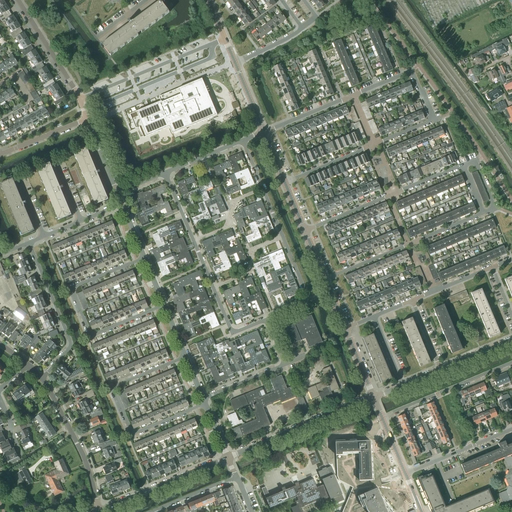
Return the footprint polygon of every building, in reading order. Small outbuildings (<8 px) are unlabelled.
[(127,21),(129,23),(101,44),(110,55),(168,11),(160,0),(133,21),(130,18),(131,17),(127,21)] [(269,9),(276,4),(272,0),(269,0),(265,4),(269,9)] [(321,0),(315,5),(319,10),(325,5),(321,0)] [(490,0),(419,0),(433,28),(490,0)] [(235,11),(241,6),(238,2),(231,7),(235,11)] [(8,11),(10,10),(6,4),(0,7),(0,11),(2,15),(0,15),(0,17),(1,19),(10,13),(8,11)] [(238,16),(245,11),(241,6),(235,11),(238,16)] [(242,21),(248,16),(245,11),(238,16),(242,21)] [(13,15),(12,16),(10,13),(1,19),(3,22),(5,20),(9,26),(17,21),(13,15)] [(281,23),(286,19),(281,13),(276,16),(281,23)] [(242,21),(246,26),(252,21),(248,16),(242,21)] [(276,27),(281,23),(276,16),(271,20),(276,27)] [(271,20),(266,24),(271,30),(276,27),(271,20)] [(19,28),(21,27),(17,21),(9,26),(13,32),(10,34),(11,36),(21,30),(19,28)] [(271,30),(266,24),(262,27),(267,34),(271,30)] [(376,30),(374,25),(366,28),(368,33),(376,30)] [(267,34),(262,27),(257,31),(262,37),(267,34)] [(24,32),(23,33),(21,30),(11,36),(13,39),(16,37),(20,43),(28,38),(24,32)] [(368,33),(371,39),(379,36),(376,30),(368,33)] [(252,34),(257,41),(262,37),(257,31),(252,34)] [(371,39),(373,45),(381,41),(379,36),(371,39)] [(30,45),(32,44),(28,38),(20,43),(24,49),(21,51),(22,53),(32,47),(30,45)] [(343,44),(340,39),(333,42),(335,48),(343,44)] [(507,39),(497,43),(502,54),(506,52),(503,47),(510,44),(509,41),(508,42),(507,39)] [(373,45),(375,50),(383,47),(381,41),(373,45)] [(494,48),(498,56),(502,54),(497,43),(497,44),(492,46),(492,45),(487,48),(489,51),(489,52),(491,51),(491,50),(494,48)] [(335,48),(337,53),(345,50),(343,44),(335,48)] [(35,49),(33,50),(32,47),(22,53),(24,56),(27,55),(31,60),(39,55),(35,49)] [(375,50),(378,56),(386,53),(383,47),(375,50)] [(483,54),(484,53),(489,51),(487,48),(477,53),(478,53),(477,53),(482,64),(486,62),(486,61),(488,60),(488,59),(487,56),(486,56),(484,57),(483,54)] [(317,55),(315,49),(308,52),(310,58),(317,55)] [(337,53),(339,59),(347,55),(345,50),(337,53)] [(11,58),(10,59),(8,60),(12,66),(18,63),(12,53),(9,55),(11,58)] [(378,56),(380,61),(388,58),(386,53),(378,56)] [(478,66),(479,65),(482,64),(477,53),(470,57),(472,59),(475,58),(478,66)] [(41,62),(42,61),(39,55),(31,60),(35,66),(32,68),(33,70),(43,64),(41,62)] [(310,58),(313,63),(320,60),(317,55),(310,58)] [(339,59),(342,64),(350,61),(347,55),(339,59)] [(380,61),(382,67),(390,64),(388,58),(380,61)] [(12,66),(8,60),(3,63),(7,70),(12,66)] [(313,63),(315,69),(322,66),(320,60),(313,63)] [(342,64),(344,70),(352,67),(350,61),(342,64)] [(35,73),(38,72),(42,77),(49,72),(46,66),(44,67),(43,64),(33,70),(35,73)] [(283,69),(280,64),(273,67),(275,72),(283,69)] [(382,67),(385,73),(393,69),(390,64),(382,67)] [(499,67),(500,70),(498,71),(503,82),(505,81),(503,76),(507,74),(506,72),(507,72),(509,71),(507,66),(504,68),(503,65),(499,67)] [(315,69),(317,74),(324,72),(322,66),(315,69)] [(344,70),(346,76),(354,72),(352,67),(344,70)] [(275,72),(278,78),(285,75),(283,69),(275,72)] [(499,81),(500,83),(503,82),(498,71),(496,72),(495,69),(489,72),(491,76),(490,77),(491,79),(492,78),(493,79),(496,78),(497,80),(498,81),(499,81)] [(52,79),(53,78),(49,72),(42,77),(45,83),(43,85),(44,88),(54,82),(52,79)] [(317,74),(320,80),(327,77),(324,72),(317,74)] [(346,76),(349,81),(357,78),(354,72),(346,76)] [(289,80),(288,77),(286,78),(285,75),(278,78),(280,83),(287,80),(289,80)] [(320,80),(322,86),(329,83),(327,77),(320,80)] [(145,108),(129,114),(131,117),(133,123),(135,128),(137,128),(139,127),(143,136),(143,137),(169,127),(170,128),(172,134),(174,133),(186,128),(206,119),(214,116),(217,115),(208,93),(205,86),(205,85),(203,82),(203,80),(202,78),(195,81),(191,83),(189,84),(176,89),(159,96),(159,97),(160,101),(157,103),(149,106),(147,107),(145,108)] [(349,81),(351,87),(359,84),(357,78),(349,81)] [(280,83),(282,89),(290,86),(287,80),(280,83)] [(57,84),(55,84),(54,82),(44,88),(46,91),(49,89),(53,95),(60,90),(57,84)] [(413,90),(412,88),(409,82),(404,84),(407,92),(413,90)] [(322,86),(324,91),(331,88),(329,83),(322,86)] [(404,84),(398,86),(402,94),(407,92),(404,84)] [(282,89),(285,95),(292,92),(290,86),(282,89)] [(398,86),(393,88),(396,96),(402,94),(398,86)] [(15,94),(11,87),(6,91),(10,98),(15,94)] [(502,94),(498,87),(487,94),(487,95),(485,96),(485,97),(487,100),(488,100),(490,99),(491,101),(502,94)] [(324,91),(327,97),(334,94),(331,88),(324,91)] [(393,88),(387,91),(391,99),(396,96),(393,88)] [(60,90),(53,95),(56,101),(54,102),(55,105),(57,104),(60,103),(60,102),(65,99),(63,96),(64,96),(60,90)] [(10,98),(6,91),(0,94),(5,101),(10,98)] [(387,91),(382,93),(385,101),(391,99),(387,91)] [(294,97),(292,92),(285,95),(287,100),(294,97)] [(382,93),(376,95),(380,103),(385,101),(382,93)] [(376,95),(371,98),(374,105),(380,103),(376,95)] [(287,100),(289,106),(297,103),(294,97),(287,100)] [(365,101),(366,103),(367,106),(368,108),(374,105),(371,98),(365,100),(365,101)] [(289,106),(292,111),(299,109),(297,103),(289,106)] [(498,107),(496,108),(499,113),(501,112),(504,110),(508,119),(509,119),(511,125),(511,124),(511,105),(507,108),(507,107),(505,104),(499,107),(498,107)] [(39,110),(39,109),(44,118),(49,115),(44,105),(41,106),(42,108),(39,110)] [(347,109),(345,105),(340,107),(343,115),(349,113),(348,111),(347,109)] [(338,118),(343,115),(340,107),(335,109),(338,118)] [(33,112),(35,114),(34,114),(38,121),(44,118),(39,109),(33,112)] [(332,120),(338,118),(335,109),(329,112),(332,120)] [(425,118),(421,110),(416,113),(419,120),(425,118)] [(327,122),(332,120),(329,112),(323,114),(327,122)] [(419,120),(416,113),(410,115),(414,123),(419,120)] [(22,117),(28,127),(33,124),(29,117),(28,114),(23,117),(22,117)] [(38,121),(34,114),(29,117),(33,124),(38,121)] [(321,125),(327,122),(323,114),(318,117),(321,125)] [(408,125),(414,123),(410,115),(405,117),(408,125)] [(22,130),(28,127),(22,117),(17,120),(22,130)] [(318,117),(312,119),(316,127),(321,125),(318,117)] [(403,127),(408,125),(405,117),(399,119),(403,127)] [(310,129),(316,127),(312,119),(307,121),(310,129)] [(397,130),(403,127),(399,119),(394,122),(397,130)] [(15,121),(16,124),(13,126),(17,133),(22,130),(17,120),(15,121)] [(305,132),(310,129),(307,121),(301,123),(305,132)] [(392,132),(397,130),(394,122),(388,124),(392,132)] [(12,123),(9,124),(11,127),(8,129),(12,136),(17,133),(13,126),(12,123)] [(299,134),(305,132),(301,123),(296,126),(299,134)] [(386,134),(392,132),(388,124),(383,126),(386,134)] [(4,128),(6,130),(3,132),(6,139),(12,136),(8,129),(7,126),(4,128)] [(296,126),(290,128),(294,136),(299,134),(296,126)] [(386,134),(383,126),(377,129),(378,132),(380,137),(386,134)] [(441,128),(441,126),(435,129),(439,137),(444,134),(447,133),(444,127),(441,128)] [(284,130),(288,139),(294,136),(290,128),(284,130)] [(439,137),(435,129),(430,131),(433,139),(439,137)] [(360,141),(360,140),(359,137),(358,134),(357,132),(356,131),(353,133),(352,131),(350,132),(350,134),(351,134),(354,143),(360,141)] [(433,139),(430,131),(425,133),(428,141),(433,139)] [(428,141),(425,133),(419,136),(422,144),(428,141)] [(347,135),(347,134),(344,135),(345,136),(349,145),(354,143),(351,134),(350,134),(347,135)] [(339,139),(340,139),(343,148),(349,145),(345,136),(342,138),(341,136),(339,137),(339,139)] [(422,144),(419,136),(413,138),(417,146),(422,144)] [(334,141),(338,150),(343,148),(340,139),(339,139),(336,140),(336,138),(333,139),(334,141)] [(413,138),(412,139),(408,140),(411,148),(417,146),(413,138)] [(411,148),(408,140),(402,143),(406,151),(411,148)] [(328,143),(329,143),(332,152),(338,150),(334,141),(330,142),(330,141),(328,142),(327,142),(328,143)] [(323,146),(323,145),(327,154),(332,152),(329,143),(328,143),(325,145),(324,143),(322,144),(323,146)] [(406,151),(402,143),(397,145),(400,153),(403,152),(403,154),(406,153),(406,151)] [(317,148),(321,157),(327,154),(323,145),(323,146),(319,147),(319,145),(317,146),(316,146),(317,148)] [(400,153),(397,145),(391,147),(395,155),(400,153)] [(74,153),(84,178),(95,204),(108,199),(98,175),(101,174),(99,170),(96,171),(86,147),(74,153)] [(395,158),(394,155),(395,155),(391,147),(386,150),(389,158),(392,156),(393,159),(395,158)] [(312,150),(316,159),(321,157),(317,148),(314,149),(313,148),(311,148),(311,149),(312,150)] [(306,152),(310,161),(316,159),(312,150),(308,152),(308,150),(305,151),(306,152)] [(232,166),(231,166),(234,174),(235,174),(240,171),(237,162),(244,159),(241,152),(228,158),(229,160),(232,166)] [(301,155),(305,164),(310,161),(306,152),(303,154),(302,152),(300,153),(301,155)] [(455,152),(452,153),(452,154),(450,155),(449,152),(446,154),(450,164),(456,162),(455,159),(457,158),(455,152)] [(369,162),(366,153),(360,156),(363,164),(369,162)] [(450,164),(446,154),(440,156),(445,167),(450,164)] [(297,155),(295,155),(299,166),(305,164),(301,155),(297,156),(297,155)] [(363,164),(360,156),(354,158),(358,166),(363,164)] [(440,156),(441,159),(436,161),(439,169),(445,167),(440,156)] [(352,169),(358,166),(354,158),(349,160),(352,169)] [(218,180),(221,179),(226,177),(225,174),(224,174),(222,170),(231,166),(232,166),(229,160),(213,167),(218,180)] [(347,171),(352,169),(349,160),(343,163),(347,171)] [(439,169),(436,161),(430,163),(434,171),(439,169)] [(497,173),(500,172),(493,161),(490,162),(497,173)] [(49,163),(37,168),(37,169),(58,220),(71,214),(50,163),(49,163)] [(341,173),(347,171),(343,163),(338,165),(341,173)] [(434,171),(430,163),(425,166),(428,174),(434,171)] [(419,168),(423,176),(428,174),(425,166),(424,164),(418,166),(419,168)] [(336,175),(341,173),(338,165),(332,167),(336,175)] [(330,178),(336,175),(332,167),(327,170),(330,178)] [(240,171),(235,174),(237,179),(244,176),(247,183),(240,186),(241,190),(254,184),(248,168),(240,171)] [(412,180),(417,178),(414,170),(413,168),(410,169),(411,172),(408,173),(412,180)] [(419,168),(414,170),(417,178),(423,176),(419,168)] [(325,180),(330,178),(327,170),(321,172),(325,180)] [(319,182),(325,180),(321,172),(316,174),(319,182)] [(412,180),(408,173),(403,175),(406,183),(412,180)] [(233,186),(225,189),(228,195),(241,190),(240,186),(237,179),(235,174),(234,174),(229,176),(233,186)] [(313,185),(319,182),(316,174),(310,176),(313,185)] [(177,182),(182,195),(189,193),(189,192),(186,185),(195,181),(193,175),(177,182)] [(397,177),(400,185),(406,183),(403,175),(397,177)] [(459,185),(464,183),(461,175),(456,177),(459,185)] [(310,176),(304,179),(308,187),(313,185),(310,176)] [(459,185),(456,177),(450,180),(453,187),(459,185)] [(0,183),(22,235),(34,230),(12,178),(0,183)] [(201,195),(200,195),(203,202),(204,202),(210,199),(206,190),(213,187),(210,180),(197,186),(198,189),(201,195)] [(370,181),(371,183),(371,182),(375,191),(380,189),(377,180),(373,181),(372,180),(370,181)] [(444,182),(448,190),(453,187),(450,180),(444,182)] [(365,185),(366,185),(369,194),(375,191),(371,182),(371,183),(371,182),(367,184),(367,182),(365,183),(365,185)] [(439,184),(442,192),(448,190),(444,182),(439,184)] [(359,186),(360,187),(364,196),(369,194),(366,185),(365,185),(365,183),(359,186)] [(157,188),(157,187),(151,189),(154,197),(158,205),(163,202),(162,199),(160,199),(158,192),(163,190),(164,193),(167,191),(164,184),(161,185),(161,186),(157,188)] [(433,186),(437,194),(442,192),(439,184),(433,186)] [(213,188),(217,196),(220,195),(223,194),(219,186),(213,188)] [(428,189),(431,197),(437,194),(433,186),(428,189)] [(354,189),(358,198),(364,196),(360,187),(356,188),(356,187),(353,188),(354,189)] [(142,191),(135,194),(139,204),(140,204),(142,208),(141,208),(142,211),(149,208),(148,205),(146,206),(144,201),(151,197),(151,199),(154,197),(151,189),(145,192),(143,193),(142,191)] [(189,193),(182,195),(188,208),(194,206),(191,199),(200,195),(201,195),(198,189),(189,192),(189,193)] [(348,192),(349,192),(353,201),(358,198),(354,189),(351,191),(350,189),(348,190),(348,192)] [(422,191),(426,199),(431,197),(428,189),(422,191)] [(343,194),(347,203),(353,201),(349,192),(348,192),(345,193),(345,191),(343,192),(342,193),(343,194)] [(417,193),(420,201),(426,199),(422,191),(417,193)] [(337,195),(337,196),(338,196),(341,205),(347,203),(343,194),(342,193),(342,192),(339,193),(339,194),(337,195)] [(417,193),(411,196),(415,204),(420,201),(417,193)] [(216,204),(220,214),(226,211),(220,195),(217,196),(210,199),(204,202),(206,208),(216,204)] [(332,199),(336,207),(341,205),(338,196),(337,196),(334,198),(334,196),(331,197),(332,199)] [(411,196),(406,198),(409,206),(415,204),(411,196)] [(326,201),(327,201),(330,210),(336,207),(332,199),(329,200),(328,198),(326,199),(326,201)] [(400,200),(404,208),(409,206),(406,198),(400,200)] [(268,216),(266,213),(264,207),(261,200),(248,206),(249,208),(251,214),(254,222),(260,219),(268,216)] [(395,203),(398,210),(404,208),(400,200),(395,203)] [(163,202),(158,205),(152,207),(155,212),(158,211),(157,210),(164,207),(167,213),(164,214),(165,217),(173,214),(171,211),(169,206),(170,206),(168,202),(167,203),(167,201),(163,202)] [(321,203),(325,212),(330,210),(327,201),(326,201),(323,202),(323,201),(320,202),(321,203)] [(206,208),(204,202),(203,202),(198,204),(202,214),(192,218),(194,224),(210,218),(211,218),(206,208)] [(380,204),(385,215),(390,212),(389,210),(386,202),(380,204)] [(317,203),(315,204),(319,214),(325,212),(321,203),(318,205),(317,203)] [(476,211),(473,203),(467,205),(470,213),(476,211)] [(378,215),(379,217),(385,215),(380,204),(375,207),(378,215)] [(465,215),(470,213),(467,205),(462,207),(465,215)] [(242,218),(251,214),(248,206),(239,209),(240,212),(233,215),(238,228),(241,227),(245,226),(242,218)] [(150,213),(151,214),(155,212),(152,207),(149,208),(142,211),(137,213),(138,215),(137,215),(139,219),(140,219),(142,223),(141,223),(142,226),(149,223),(148,220),(145,221),(143,216),(150,213)] [(374,221),(377,219),(375,216),(378,215),(375,207),(369,209),(372,217),(374,221)] [(459,217),(465,215),(462,207),(456,210),(459,217)] [(367,221),(371,220),(370,218),(372,217),(369,209),(363,211),(367,219),(367,221)] [(454,220),(459,217),(456,210),(450,212),(454,220)] [(367,219),(363,211),(358,213),(361,222),(367,219)] [(448,222),(454,220),(450,212),(445,214),(448,222)] [(358,213),(352,216),(356,224),(361,222),(358,213)] [(443,224),(448,222),(445,214),(439,216),(443,224)] [(260,219),(254,222),(257,227),(264,224),(268,235),(274,232),(268,216),(260,219)] [(350,226),(356,224),(352,216),(347,218),(350,226)] [(437,227),(443,224),(439,216),(434,219),(437,227)] [(347,218),(341,220),(345,229),(350,226),(347,218)] [(432,229),(437,227),(434,219),(428,221),(432,229)] [(495,227),(492,219),(487,221),(490,229),(495,227)] [(339,231),(345,229),(341,220),(336,223),(339,231)] [(115,228),(112,221),(106,223),(109,230),(115,228)] [(177,235),(175,236),(174,231),(182,228),(179,221),(176,222),(177,223),(172,224),(168,225),(169,226),(167,227),(170,234),(173,241),(178,239),(177,235)] [(426,231),(432,229),(428,221),(423,223),(426,231)] [(481,223),(484,231),(490,229),(487,221),(481,223)] [(257,227),(254,222),(249,224),(253,233),(245,237),(248,243),(261,238),(257,227)] [(109,230),(106,223),(101,226),(104,233),(109,230)] [(334,233),(339,231),(336,223),(330,225),(334,233)] [(421,234),(426,231),(423,223),(417,226),(421,234)] [(476,226),(479,234),(484,231),(481,223),(476,226)] [(325,227),(328,236),(334,233),(330,225),(325,227)] [(104,233),(101,226),(95,228),(98,235),(104,233)] [(157,247),(158,247),(165,245),(163,242),(161,243),(159,237),(166,234),(166,235),(170,234),(167,227),(166,226),(157,230),(158,232),(153,234),(154,236),(153,237),(154,240),(155,240),(157,244),(156,245),(157,247)] [(421,234),(417,226),(412,228),(415,236),(421,234)] [(470,228),(473,236),(479,234),(476,226),(470,228)] [(98,235),(95,228),(90,230),(93,237),(98,235)] [(406,230),(409,238),(415,236),(412,228),(406,230)] [(465,230),(468,238),(473,236),(470,228),(465,230)] [(222,245),(224,250),(224,251),(225,251),(230,249),(226,239),(234,236),(231,229),(217,235),(219,238),(221,244),(222,245)] [(401,237),(397,229),(392,232),(395,240),(401,237)] [(93,237),(90,230),(84,232),(87,239),(93,237)] [(459,233),(462,241),(468,238),(465,230),(459,233)] [(87,239),(84,232),(79,235),(82,242),(87,239)] [(395,240),(392,232),(386,234),(389,242),(395,240)] [(453,235),(457,243),(462,241),(459,233),(453,235)] [(389,242),(386,234),(380,236),(384,244),(389,242)] [(82,242),(79,235),(73,237),(76,244),(82,242)] [(217,235),(202,242),(209,258),(211,257),(215,255),(212,249),(222,245),(221,244),(219,238),(217,235)] [(448,237),(451,245),(457,243),(453,235),(448,237)] [(384,244),(380,236),(375,239),(378,247),(384,244)] [(76,244),(73,237),(67,239),(70,246),(76,244)] [(183,239),(182,237),(178,239),(173,241),(167,244),(169,249),(173,247),(172,246),(179,243),(182,249),(179,250),(181,253),(187,250),(188,250),(187,247),(186,247),(184,243),(185,243),(183,239)] [(442,240),(446,247),(451,245),(448,237),(442,240)] [(70,246),(67,239),(62,242),(65,249),(70,246)] [(378,247),(375,239),(369,241),(373,249),(378,247)] [(437,242),(440,250),(446,247),(442,240),(437,242)] [(364,243),(367,251),(373,249),(369,241),(364,243)] [(65,249),(62,242),(56,244),(59,251),(65,249)] [(431,244),(435,252),(440,250),(437,242),(431,244)] [(367,251),(364,243),(358,245),(362,254),(367,251)] [(51,246),(54,253),(59,251),(56,244),(51,246)] [(157,248),(152,250),(153,252),(154,255),(155,255),(157,259),(156,260),(157,263),(158,262),(168,258),(167,255),(163,257),(161,258),(158,252),(165,249),(166,250),(169,249),(167,244),(165,245),(157,248)] [(241,263),(247,261),(240,244),(237,246),(230,249),(225,251),(227,257),(236,253),(241,263)] [(426,246),(429,254),(435,252),(431,244),(426,246)] [(356,256),(362,254),(358,245),(353,248),(356,256)] [(507,253),(503,246),(498,248),(501,256),(507,253)] [(351,258),(356,256),(353,248),(347,250),(351,258)] [(495,258),(501,256),(498,248),(492,250),(495,258)] [(270,257),(272,264),(275,271),(281,268),(277,259),(284,256),(282,249),(268,255),(269,258),(270,257)] [(127,257),(124,250),(118,252),(121,259),(127,257)] [(188,252),(187,250),(181,253),(175,255),(172,256),(175,262),(179,260),(178,259),(185,256),(187,262),(185,263),(186,266),(193,263),(192,260),(191,260),(189,256),(190,255),(189,252),(188,252)] [(347,250),(341,252),(345,261),(351,258),(347,250)] [(404,261),(404,263),(406,262),(406,260),(409,259),(406,250),(400,253),(404,261)] [(490,260),(495,258),(492,250),(487,252),(490,260)] [(231,267),(227,257),(224,251),(219,253),(219,254),(222,263),(215,266),(211,257),(209,258),(215,274),(231,267)] [(113,255),(116,262),(121,259),(118,252),(113,255)] [(341,252),(336,255),(339,263),(345,261),(341,252)] [(484,263),(490,260),(487,252),(481,255),(484,263)] [(18,254),(13,256),(16,263),(19,261),(20,265),(22,268),(29,265),(28,261),(27,259),(27,258),(25,253),(19,255),(18,254)] [(404,261),(400,253),(395,255),(398,263),(404,261)] [(107,257),(110,264),(116,262),(113,255),(107,257)] [(260,258),(261,261),(253,264),(259,278),(262,276),(266,275),(262,266),(268,264),(269,265),(272,264),(270,257),(269,258),(268,255),(260,258)] [(398,263),(395,255),(389,257),(393,266),(398,263)] [(479,265),(484,263),(481,255),(476,257),(479,265)] [(164,265),(171,262),(171,263),(175,262),(172,256),(168,258),(158,262),(159,264),(158,264),(159,268),(160,268),(162,272),(161,273),(162,276),(170,273),(168,270),(166,271),(164,265)] [(102,259),(105,266),(110,264),(107,257),(102,259)] [(393,266),(389,257),(384,260),(387,268),(393,266)] [(473,267),(479,265),(476,257),(470,259),(473,267)] [(98,261),(96,262),(99,269),(105,266),(102,259),(98,261)] [(468,270),(473,267),(470,259),(465,262),(468,270)] [(387,268),(384,260),(378,262),(382,270),(387,268)] [(91,264),(94,271),(99,269),(96,262),(91,264)] [(382,270),(378,262),(372,264),(376,272),(382,270)] [(462,272),(468,270),(465,262),(459,264),(462,272)] [(85,266),(88,273),(94,271),(91,264),(85,266)] [(376,272),(372,264),(367,266),(371,275),(376,272)] [(457,274),(462,272),(459,264),(454,266),(457,274)] [(21,275),(16,277),(18,280),(25,277),(23,274),(32,271),(29,265),(22,268),(19,269),(21,275)] [(277,276),(285,273),(288,281),(294,278),(288,265),(281,268),(275,271),(277,276)] [(80,268),(83,276),(88,273),(85,266),(80,268)] [(371,275),(367,266),(361,269),(365,277),(366,279),(368,279),(367,276),(371,275)] [(451,276),(457,274),(454,266),(448,269),(451,276)] [(74,271),(77,278),(83,276),(80,268),(74,271)] [(365,277),(361,269),(356,271),(359,279),(365,277)] [(446,279),(451,276),(448,269),(442,271),(446,279)] [(127,273),(130,280),(136,277),(133,270),(127,273)] [(187,276),(190,283),(193,291),(199,288),(197,285),(196,285),(194,281),(203,277),(200,270),(197,271),(192,273),(189,274),(189,275),(187,276)] [(77,278),(74,271),(68,273),(71,280),(77,278)] [(266,286),(268,292),(282,287),(281,284),(280,282),(277,276),(275,271),(269,273),(273,283),(266,286)] [(354,282),(359,279),(356,271),(350,273),(354,282)] [(442,271),(437,273),(438,275),(439,277),(440,281),(446,279),(442,271)] [(63,275),(66,282),(71,280),(68,273),(63,275)] [(122,275),(124,282),(130,280),(127,273),(122,275)] [(345,276),(348,284),(354,282),(350,273),(345,276)] [(116,277),(119,284),(124,282),(122,275),(116,277)] [(177,294),(178,297),(173,299),(185,294),(184,291),(181,292),(179,286),(186,283),(187,285),(190,283),(187,276),(187,275),(178,279),(178,281),(173,283),(174,285),(173,286),(175,289),(177,294)] [(26,280),(25,280),(27,286),(29,286),(37,283),(34,276),(27,279),(27,280),(26,280)] [(110,280),(113,287),(119,284),(116,277),(110,280)] [(239,285),(241,291),(244,298),(249,296),(245,287),(253,283),(251,277),(237,282),(238,285),(239,285)] [(420,285),(419,282),(418,280),(417,277),(413,279),(413,277),(410,278),(411,280),(411,279),(415,288),(421,286),(420,285)] [(286,298),(299,292),(294,278),(288,281),(289,284),(290,283),(292,288),(283,291),(286,298)] [(406,282),(410,291),(415,288),(411,279),(411,280),(408,281),(407,279),(405,280),(405,282),(406,282)] [(105,282),(108,289),(113,287),(110,280),(105,282)] [(99,284),(102,291),(108,289),(105,282),(99,284)] [(402,283),(402,282),(401,282),(400,282),(399,283),(400,284),(404,293),(410,291),(406,282),(405,282),(402,283)] [(27,286),(27,287),(29,293),(31,296),(36,294),(35,291),(39,289),(37,283),(29,286),(27,286)] [(94,286),(97,293),(102,291),(99,284),(94,286)] [(394,286),(395,286),(398,295),(404,293),(400,284),(397,286),(396,284),(394,285),(394,286)] [(241,291),(239,285),(238,285),(222,292),(228,305),(234,302),(231,295),(241,291)] [(88,289),(91,296),(97,293),(94,286),(88,289)] [(389,289),(389,288),(393,297),(398,295),(395,286),(394,286),(391,288),(391,286),(388,287),(389,289)] [(193,291),(188,293),(190,298),(193,297),(193,295),(200,293),(202,298),(200,299),(196,301),(198,304),(201,302),(208,300),(208,299),(207,296),(206,297),(205,292),(204,289),(203,289),(202,287),(199,288),(193,291)] [(386,290),(385,289),(383,289),(383,291),(384,291),(387,300),(393,297),(389,288),(389,289),(386,290)] [(83,291),(84,294),(85,296),(85,298),(91,296),(88,289),(83,291)] [(500,334),(489,307),(481,289),(471,293),(489,338),(500,334)] [(378,293),(382,302),(387,300),(384,291),(383,291),(380,292),(380,291),(379,291),(377,292),(378,293)] [(260,292),(257,293),(249,296),(244,298),(246,304),(247,304),(256,300),(260,310),(267,308),(260,292)] [(190,298),(188,293),(185,294),(173,299),(174,301),(173,301),(174,305),(175,304),(177,309),(176,309),(178,312),(185,309),(183,306),(181,307),(179,301),(186,298),(186,300),(190,298)] [(372,296),(372,295),(376,304),(382,302),(378,293),(374,295),(374,293),(372,294),(372,296)] [(36,294),(31,296),(31,297),(32,299),(34,298),(37,304),(44,301),(42,295),(37,296),(36,294)] [(367,298),(371,307),(376,304),(372,295),(372,296),(369,297),(368,295),(366,296),(367,298)] [(235,321),(251,314),(247,304),(246,304),(244,298),(238,300),(242,310),(232,314),(235,321)] [(361,300),(365,309),(371,307),(367,298),(363,299),(363,298),(360,299),(361,300)] [(148,307),(145,300),(139,302),(142,309),(148,307)] [(209,301),(209,302),(208,300),(201,302),(193,306),(196,311),(199,310),(198,309),(205,306),(208,312),(205,313),(207,315),(213,313),(214,312),(213,309),(212,310),(210,305),(211,305),(209,301)] [(359,311),(365,309),(361,300),(358,302),(357,300),(355,301),(359,311)] [(37,304),(34,305),(37,311),(38,314),(44,312),(43,309),(47,307),(44,301),(37,304)] [(134,304),(137,311),(142,309),(139,302),(134,304)] [(18,307),(17,307),(12,313),(22,321),(23,320),(28,313),(24,304),(18,307)] [(128,307),(131,314),(137,311),(134,304),(128,307)] [(443,304),(433,309),(452,353),(462,349),(443,304)] [(183,325),(184,325),(190,322),(189,320),(189,319),(186,320),(184,315),(191,312),(192,313),(196,311),(193,306),(185,309),(178,312),(179,314),(178,314),(180,317),(182,322),(183,325)] [(126,316),(131,314),(128,307),(123,309),(126,316)] [(120,318),(126,316),(123,309),(117,311),(120,318)] [(114,321),(120,318),(117,311),(112,314),(114,321)] [(44,312),(38,314),(39,317),(42,316),(45,322),(45,323),(52,320),(49,313),(45,315),(44,312)] [(23,320),(26,323),(31,320),(28,313),(23,320)] [(215,314),(214,314),(213,313),(207,315),(199,319),(201,324),(204,323),(204,321),(211,319),(213,324),(211,325),(212,328),(219,325),(218,322),(217,323),(215,318),(216,318),(215,314)] [(109,323),(114,321),(112,314),(106,316),(109,323)] [(322,342),(311,315),(293,322),(294,324),(284,328),(290,344),(302,340),(305,338),(309,347),(322,342)] [(103,325),(109,323),(106,316),(100,318),(103,325)] [(420,367),(430,362),(412,317),(401,322),(420,367)] [(98,327),(103,325),(100,318),(95,320),(98,327)] [(201,324),(199,319),(193,321),(190,322),(184,325),(184,327),(185,330),(186,330),(188,335),(187,335),(188,338),(195,335),(194,332),(192,333),(189,327),(196,324),(197,326),(201,324)] [(47,328),(39,331),(40,333),(41,335),(53,330),(52,327),(55,325),(52,320),(45,323),(47,328)] [(95,320),(89,323),(92,330),(98,327),(95,320)] [(151,329),(156,327),(153,320),(148,322),(151,329)] [(7,324),(1,331),(5,334),(12,324),(8,322),(7,324)] [(145,331),(151,329),(148,322),(142,324),(145,331)] [(8,336),(15,327),(12,324),(5,334),(8,336)] [(20,324),(10,337),(14,341),(19,334),(18,333),(23,327),(20,324)] [(139,334),(145,331),(142,324),(136,327),(139,334)] [(134,336),(139,334),(136,327),(131,329),(134,336)] [(128,338),(134,336),(131,329),(125,331),(128,338)] [(123,341),(128,338),(125,331),(120,334),(123,341)] [(258,332),(257,332),(256,331),(242,337),(244,342),(247,341),(247,339),(254,336),(256,342),(246,347),(247,350),(252,348),(260,344),(260,345),(263,344),(261,340),(259,336),(259,335),(258,332)] [(379,377),(381,382),(381,383),(395,377),(376,332),(363,338),(365,343),(377,372),(379,377)] [(21,342),(19,344),(25,349),(29,343),(32,345),(33,343),(34,341),(38,337),(37,336),(36,333),(32,339),(27,335),(26,335),(25,334),(20,341),(21,342)] [(117,343),(123,341),(120,334),(114,336),(117,343)] [(112,345),(117,343),(114,336),(109,338),(112,345)] [(202,356),(209,353),(208,350),(206,351),(203,346),(210,343),(211,344),(214,343),(212,337),(197,343),(198,345),(197,345),(199,349),(201,353),(200,354),(202,356)] [(235,357),(241,355),(239,352),(236,345),(241,343),(242,345),(243,345),(245,344),(244,342),(242,337),(239,338),(239,339),(235,341),(234,340),(231,341),(231,342),(229,343),(229,342),(231,347),(234,355),(235,357)] [(106,347),(112,345),(109,338),(103,340),(106,347)] [(49,339),(45,344),(53,351),(57,346),(49,339)] [(101,350),(106,347),(103,340),(98,343),(101,350)] [(217,344),(217,345),(215,346),(217,350),(219,355),(221,361),(227,358),(226,355),(224,355),(222,348),(227,346),(228,348),(231,347),(229,342),(228,340),(225,341),(225,342),(221,343),(217,344)] [(98,343),(92,345),(95,352),(101,350),(98,343)] [(41,349),(49,356),(53,351),(45,344),(41,349)] [(251,360),(253,364),(255,364),(259,363),(258,362),(263,360),(264,363),(270,361),(265,349),(255,353),(254,351),(252,348),(247,350),(251,360)] [(41,349),(35,356),(40,361),(42,358),(44,361),(49,356),(41,349)] [(76,358),(78,355),(75,349),(72,351),(71,350),(69,353),(74,357),(75,356),(76,358)] [(163,358),(168,356),(166,349),(160,352),(163,358)] [(215,355),(216,357),(219,355),(217,350),(209,353),(202,356),(203,358),(202,358),(204,362),(204,361),(206,366),(207,369),(210,368),(209,368),(215,366),(216,366),(215,363),(213,364),(213,363),(211,364),(208,358),(215,355)] [(157,361),(163,358),(160,352),(154,354),(157,361)] [(154,354),(149,356),(152,363),(157,361),(154,354)] [(227,358),(221,361),(226,371),(227,375),(228,375),(230,374),(230,375),(234,373),(233,373),(238,371),(238,372),(240,371),(241,371),(235,357),(234,355),(232,356),(230,357),(234,364),(229,366),(227,362),(229,362),(227,358)] [(251,360),(244,363),(242,359),(241,355),(235,357),(241,371),(240,371),(241,372),(243,372),(247,371),(246,370),(251,368),(251,369),(255,367),(254,365),(253,365),(253,364),(251,360)] [(146,365),(152,363),(149,356),(143,358),(146,365)] [(141,368),(146,365),(143,358),(138,361),(141,368)] [(135,370),(141,368),(138,361),(132,363),(135,370)] [(129,372),(135,370),(132,363),(127,365),(129,372)] [(60,364),(55,371),(60,376),(66,369),(60,364)] [(124,375),(129,372),(127,365),(121,368),(124,375)] [(60,376),(65,381),(69,376),(71,378),(78,374),(83,371),(81,367),(80,366),(77,370),(71,373),(68,366),(66,369),(60,376)] [(221,381),(226,379),(229,378),(228,375),(227,375),(226,371),(223,372),(224,375),(218,377),(216,370),(217,370),(215,366),(209,368),(210,368),(216,383),(218,382),(218,383),(221,381)] [(326,380),(307,388),(312,399),(320,396),(321,400),(326,398),(326,400),(333,398),(331,391),(339,388),(330,366),(322,370),(326,380)] [(118,377),(124,375),(121,368),(115,370),(118,377)] [(171,378),(177,376),(174,369),(168,371),(171,378)] [(113,379),(118,377),(115,370),(110,372),(113,379)] [(171,378),(168,371),(163,374),(166,381),(171,378)] [(110,372),(104,375),(107,382),(113,379),(110,372)] [(508,378),(506,373),(493,378),(497,386),(509,381),(511,385),(511,384),(511,378),(511,377),(508,378)] [(166,381),(163,374),(157,376),(160,383),(166,381)] [(235,412),(227,416),(231,427),(241,423),(242,425),(232,429),(236,439),(270,424),(265,412),(266,412),(265,409),(264,410),(263,407),(280,400),(281,403),(295,397),(293,390),(294,389),(293,386),(287,388),(281,375),(274,378),(270,380),(273,388),(270,389),(271,392),(261,396),(259,391),(263,390),(262,387),(229,400),(233,408),(233,410),(249,404),(248,403),(252,401),(252,402),(250,403),(252,407),(254,406),(259,418),(244,424),(244,422),(243,422),(241,419),(239,421),(238,419),(235,412)] [(160,383),(157,376),(152,378),(154,385),(160,383)] [(152,378),(146,381),(149,388),(154,385),(152,378)] [(78,381),(68,386),(71,392),(82,387),(81,384),(80,384),(78,381)] [(143,390),(149,388),(146,381),(140,383),(143,390)] [(488,387),(486,388),(483,382),(478,385),(481,392),(484,390),(486,395),(491,393),(488,387)] [(138,392),(143,390),(140,383),(135,385),(138,392)] [(26,386),(25,385),(19,389),(24,396),(30,392),(31,395),(34,393),(28,385),(26,386)] [(132,395),(138,392),(135,385),(129,388),(132,395)] [(475,394),(481,392),(478,385),(472,387),(475,394)] [(82,387),(71,392),(75,398),(83,394),(81,390),(83,389),(82,387)] [(470,396),(475,394),(472,387),(467,389),(470,396)] [(127,397),(132,395),(129,388),(124,390),(125,393),(126,395),(127,397)] [(20,403),(19,400),(24,396),(19,389),(13,393),(14,395),(12,397),(18,405),(20,403)] [(92,389),(85,392),(88,398),(94,395),(92,389)] [(464,401),(466,400),(465,398),(470,396),(467,389),(461,392),(462,394),(459,395),(463,405),(465,404),(464,401)] [(503,400),(498,401),(500,408),(502,407),(505,413),(506,413),(508,413),(508,412),(508,411),(509,411),(511,409),(511,407),(509,400),(508,400),(507,398),(510,397),(508,393),(501,396),(503,400)] [(304,415),(309,413),(303,397),(297,400),(304,415)] [(183,408),(189,405),(186,398),(180,401),(183,408)] [(86,399),(77,404),(81,410),(89,406),(86,399)] [(178,410),(183,408),(180,401),(175,403),(178,410)] [(427,406),(429,410),(435,407),(436,407),(435,404),(434,405),(433,402),(426,405),(425,404),(423,405),(423,407),(427,406)] [(495,402),(490,404),(492,409),(488,411),(491,418),(497,416),(494,409),(497,408),(495,402)] [(172,412),(178,410),(175,403),(169,405),(172,412)] [(89,413),(91,416),(101,411),(100,408),(94,410),(92,404),(89,406),(81,410),(84,416),(89,413)] [(167,415),(172,412),(169,405),(164,408),(167,415)] [(429,417),(431,416),(438,413),(438,412),(437,410),(435,407),(429,410),(426,411),(427,414),(428,414),(429,417)] [(161,417),(167,415),(164,408),(158,410),(161,417)] [(156,419),(161,417),(158,410),(153,412),(156,419)] [(101,411),(91,416),(92,419),(90,420),(93,426),(99,423),(97,417),(103,414),(101,411)] [(486,420),(491,418),(488,411),(483,413),(486,420)] [(150,422),(156,419),(153,412),(147,415),(150,422)] [(405,413),(404,414),(397,417),(400,422),(407,419),(405,415),(408,414),(407,412),(405,413)] [(469,420),(472,419),(474,425),(480,422),(477,415),(473,417),(471,412),(467,414),(469,420)] [(33,422),(37,420),(39,422),(46,417),(45,416),(44,416),(42,413),(35,417),(36,418),(32,421),(33,422)] [(431,419),(431,420),(431,421),(431,422),(433,421),(440,419),(440,418),(441,418),(440,416),(439,416),(438,413),(431,416),(432,418),(431,419)] [(480,422),(486,420),(483,413),(477,415),(480,422)] [(145,424),(150,422),(147,415),(142,417),(145,424)] [(48,421),(48,420),(46,417),(39,422),(41,426),(40,427),(37,429),(36,430),(37,431),(39,429),(49,423),(48,421)] [(139,426),(145,424),(142,417),(136,419),(139,426)] [(192,428),(197,425),(194,418),(189,421),(192,428)] [(136,419),(130,422),(133,429),(139,426),(136,419)] [(409,425),(407,419),(400,422),(402,428),(409,425)] [(433,428),(434,428),(436,427),(443,424),(442,424),(443,423),(442,421),(441,421),(440,419),(433,421),(430,423),(433,428)] [(186,430),(192,428),(189,421),(183,423),(186,430)] [(49,423),(39,429),(42,433),(45,432),(45,433),(53,427),(52,426),(51,426),(49,423)] [(181,432),(186,430),(183,423),(178,425),(181,432)] [(436,430),(437,433),(438,433),(445,430),(445,429),(444,427),(443,424),(436,427),(434,428),(435,430),(436,430)] [(175,435),(181,432),(178,425),(172,428),(175,435)] [(411,431),(409,425),(402,428),(404,434),(411,431)] [(54,430),(53,427),(45,433),(47,436),(46,436),(47,438),(48,437),(49,438),(56,433),(54,430)] [(94,432),(90,433),(93,440),(102,436),(100,431),(101,430),(100,427),(93,429),(94,432)] [(2,431),(3,431),(2,428),(0,428),(0,443),(10,438),(6,440),(2,431)] [(27,428),(21,431),(23,435),(21,436),(23,440),(22,440),(24,446),(28,444),(29,447),(33,446),(32,443),(31,443),(30,441),(29,439),(30,438),(28,433),(29,432),(27,428)] [(169,437),(175,435),(172,428),(167,430),(169,437)] [(164,439),(169,437),(167,430),(161,432),(164,439)] [(435,434),(438,440),(447,435),(446,432),(445,430),(438,433),(437,433),(435,434)] [(411,431),(404,434),(407,439),(414,436),(411,431)] [(158,442),(164,439),(161,432),(155,435),(158,442)] [(155,435),(150,437),(153,444),(158,442),(155,435)] [(447,435),(438,440),(439,442),(441,441),(443,444),(450,441),(449,441),(450,440),(449,438),(448,438),(447,435)] [(112,438),(104,441),(102,436),(93,440),(94,442),(97,441),(99,447),(106,444),(113,441),(112,438)] [(414,436),(407,439),(409,445),(419,441),(416,442),(414,436)] [(147,446),(153,444),(150,437),(144,439),(147,446)] [(9,442),(12,441),(10,438),(0,443),(0,446),(3,453),(5,452),(14,448),(12,448),(9,442)] [(142,448),(147,446),(144,439),(139,441),(142,448)] [(106,458),(115,455),(112,446),(116,444),(115,441),(113,441),(106,444),(107,444),(101,446),(103,450),(102,450),(106,458)] [(139,441),(133,444),(136,451),(142,448),(139,441)] [(371,441),(336,443),(336,455),(338,463),(339,466),(343,481),(351,494),(352,498),(354,502),(348,511),(392,511),(386,503),(381,497),(378,488),(377,488),(373,482),(372,480),(372,476),(372,471),(371,451),(371,441)] [(419,441),(409,445),(411,450),(421,446),(419,441)] [(511,458),(510,454),(511,453),(511,442),(506,446),(505,444),(506,443),(504,441),(497,444),(499,448),(461,464),(464,473),(503,457),(507,465),(509,470),(508,470),(505,478),(508,486),(507,490),(498,493),(502,503),(511,499),(511,458)] [(199,447),(200,449),(204,457),(210,455),(206,446),(203,448),(202,446),(199,447)] [(411,450),(414,456),(423,452),(421,446),(411,450)] [(10,464),(19,460),(14,448),(5,452),(10,464)] [(189,453),(193,462),(198,459),(195,451),(194,449),(188,451),(189,453)] [(204,457),(200,449),(195,451),(198,459),(204,457)] [(193,462),(189,453),(183,456),(187,464),(193,462)] [(177,456),(177,458),(181,467),(187,464),(183,456),(183,454),(177,456)] [(63,491),(57,479),(69,474),(62,459),(54,463),(57,469),(45,475),(55,495),(63,491)] [(177,468),(173,460),(167,462),(171,471),(177,468)] [(171,471),(167,462),(162,465),(165,473),(171,471)] [(114,463),(103,467),(106,474),(117,470),(114,463)] [(165,473),(162,465),(156,467),(160,475),(165,473)] [(19,469),(20,471),(19,472),(14,475),(19,483),(24,481),(26,485),(32,482),(25,468),(24,469),(23,466),(19,469)] [(324,484),(330,497),(331,499),(333,498),(335,504),(344,500),(342,494),(334,474),(335,474),(332,466),(327,468),(326,467),(322,469),(323,470),(318,472),(322,480),(322,479),(324,484)] [(160,475),(156,467),(150,469),(154,478),(160,475)] [(145,472),(148,480),(154,478),(150,469),(145,472)] [(430,473),(422,476),(422,475),(417,477),(431,511),(470,511),(494,502),(492,497),(491,498),(488,489),(487,490),(488,491),(444,510),(429,474),(431,473),(430,473)] [(125,476),(126,480),(121,482),(124,490),(130,488),(130,487),(133,486),(128,475),(125,476)] [(330,497),(324,484),(317,487),(313,478),(286,490),(285,487),(282,488),(283,491),(270,497),(266,487),(262,489),(270,508),(297,497),(298,500),(295,502),(297,506),(291,508),(292,511),(303,511),(302,511),(300,508),(319,500),(318,499),(321,498),(322,500),(330,497)] [(114,482),(115,485),(118,493),(124,490),(121,482),(120,480),(114,482)] [(109,487),(112,495),(118,493),(115,485),(109,487)] [(223,490),(226,496),(228,495),(234,492),(232,486),(223,490)] [(231,500),(237,498),(234,492),(228,495),(231,500)] [(219,505),(218,502),(217,499),(215,493),(212,495),(212,494),(206,497),(209,504),(213,502),(215,507),(219,505)] [(209,504),(206,497),(200,499),(203,506),(209,504)] [(231,501),(228,502),(231,507),(239,504),(237,498),(231,500),(231,501)] [(200,499),(194,502),(197,509),(198,510),(201,509),(201,507),(203,506),(200,499)] [(197,509),(194,502),(188,504),(189,505),(186,506),(188,511),(195,511),(194,510),(197,509)]
